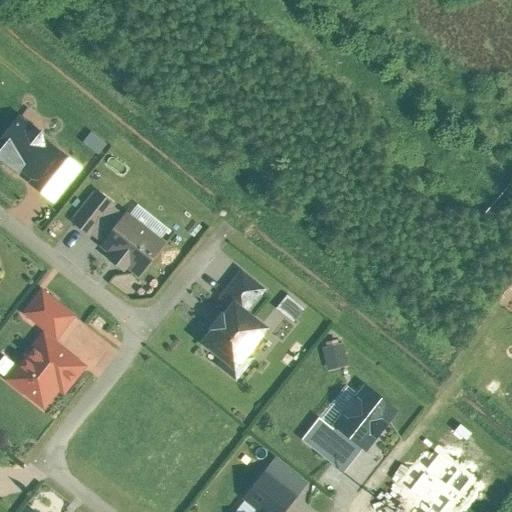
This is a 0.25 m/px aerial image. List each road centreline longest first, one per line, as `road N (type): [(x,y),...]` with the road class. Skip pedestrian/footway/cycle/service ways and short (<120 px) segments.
road 1 (residential): [(109,511),(64,476),(55,445),(146,326)]
road 2 (residential): [(146,326),(0,209)]
